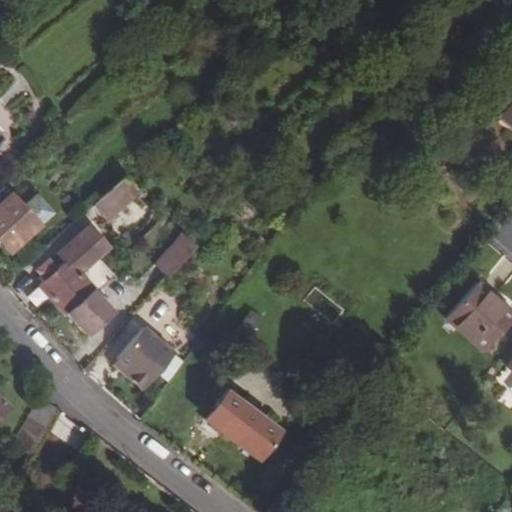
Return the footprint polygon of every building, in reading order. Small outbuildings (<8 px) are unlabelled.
[(511,68),(485,102),(511,125),(511,68)] [(123,175),(110,187),(98,198),(91,204),(105,219),(137,190),(123,175)] [(35,225),(1,188),(0,189),(0,243),(7,250),(35,225)] [(77,204),(84,212),(91,204),(98,198),(91,192),(77,204)] [(28,208),(40,225),(51,217),(39,200),(28,208)] [(38,284),(51,298),(79,272),(97,255),(105,248),(84,226),(56,253),(63,260),(55,268),(44,279),(38,284)] [(179,232),(153,264),(163,273),(167,277),(194,244),(179,232)] [(79,272),(51,298),(86,336),(114,309),(97,291),(115,272),(110,267),(97,255),(79,272)] [(36,271),(44,279),(55,268),(47,260),(36,271)] [(482,289),(471,278),(466,284),(478,293),(482,289)] [(507,311),(482,289),(478,293),(466,284),(444,314),(480,344),(507,311)] [(312,288),(307,297),(327,311),(333,302),(312,288)] [(260,317),(250,310),(236,330),(247,338),(260,317)] [(173,352),(142,326),(116,358),(131,370),(126,375),(142,389),(173,352)] [(511,354),(502,367),(503,368),(492,382),(507,394),(511,395),(511,354)] [(131,370),(116,358),(111,363),(126,375),(131,370)] [(239,403),(223,391),(204,418),(256,457),(276,429),(259,417),(256,420),(237,404),(239,403)] [(0,397),(0,416),(9,407),(0,397)] [(54,410),(37,398),(11,443),(29,453),(54,410)]
